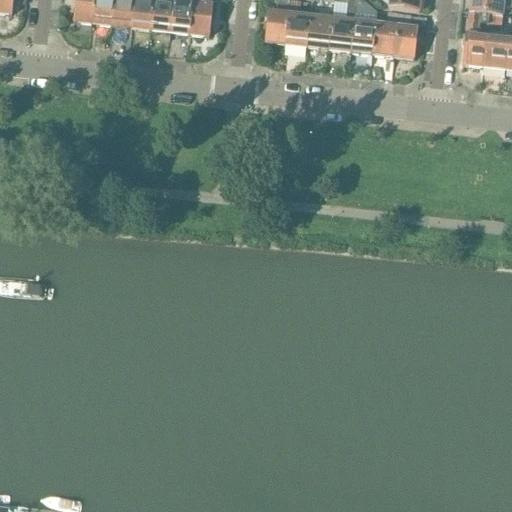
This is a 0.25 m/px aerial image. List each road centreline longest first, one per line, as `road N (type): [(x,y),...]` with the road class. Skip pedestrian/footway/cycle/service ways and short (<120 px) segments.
road 1 (residential): [(232,88),(431,111)]
road 2 (residential): [(35,67),(232,88)]
